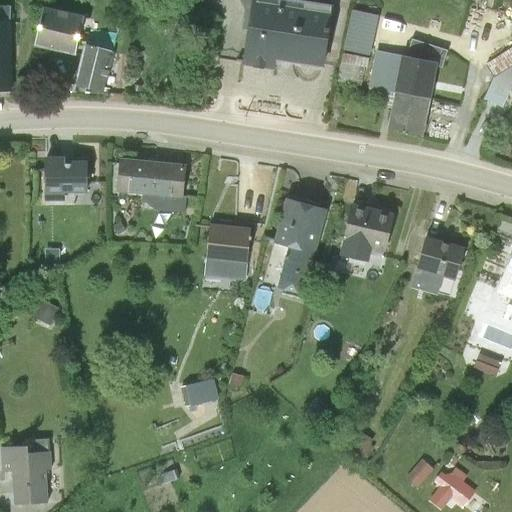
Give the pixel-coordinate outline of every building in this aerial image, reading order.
[(331,7),(284,0),(253,0),(244,64),(273,68),(276,59),(322,65),(331,7)] [(85,16),(43,6),(33,46),(75,56),(85,16)] [(0,93),(11,94),(10,23),(0,22),(0,93)] [(387,127),(423,134),(442,48),(411,42),(407,57),(371,49),(374,36),(349,31),(338,81),(394,93),(387,127)] [(101,95),(114,52),(85,44),(72,92),(101,95)] [(494,76),(485,98),(501,105),(509,91),(511,92),(511,45),(487,63),(494,76)] [(187,165),(120,158),(116,192),(183,199),(187,165)] [(86,164),(45,165),(46,200),(87,199),(86,164)] [(303,295),(328,208),(285,197),(273,242),(288,245),(277,287),(303,295)] [(394,212),(352,203),(342,242),(345,242),(368,248),(384,252),(394,212)] [(251,226),(210,223),(206,273),(226,274),(226,263),(247,265),(251,226)] [(464,246),(426,235),(416,267),(455,278),(464,246)] [(368,248),(345,242),(341,256),(365,262),(368,248)] [(511,247),(496,291),(511,297),(511,247)] [(44,300),(35,317),(50,325),(59,308),(44,300)] [(479,351),(473,366),(496,375),(502,359),(479,351)] [(233,372),(230,385),(242,387),(244,374),(233,372)] [(214,378),(180,386),(185,406),(219,398),(214,378)] [(316,395),(301,413),(313,422),(327,403),(316,395)] [(359,429),(348,448),(362,456),(373,438),(359,429)] [(49,442),(0,447),(0,454),(2,472),(12,471),(15,503),(48,500),(45,468),(52,467),(49,442)] [(423,457),(406,476),(416,485),(433,466),(423,457)] [(455,465),(438,487),(463,506),(480,483),(455,465)]
